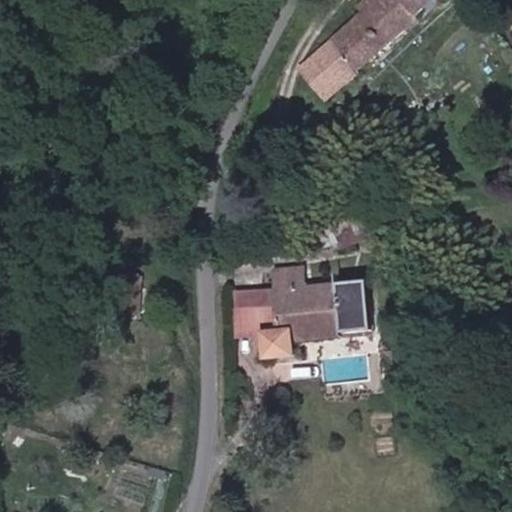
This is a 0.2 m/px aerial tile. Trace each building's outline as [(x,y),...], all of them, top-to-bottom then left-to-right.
[(438,0),(366,0),(362,4),(369,12),(304,69),(329,97),(438,0)] [(306,338),(352,333),(351,323),(380,320),(377,285),(348,288),(347,282),(305,286),(303,264),(284,266),(291,337),(280,338),(283,366),(309,364),(306,338)] [(138,271),(125,269),(123,283),(120,283),(118,304),(139,306),(141,286),(137,285),(138,271)] [(351,323),(352,333),(381,330),(380,320),(351,323)] [(399,348),(386,349),(387,364),(400,363),(399,348)]
